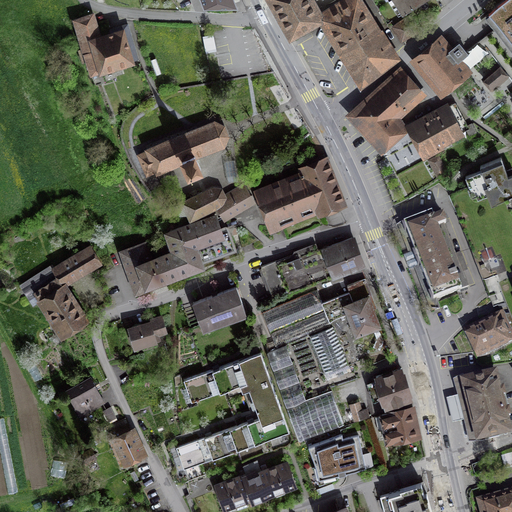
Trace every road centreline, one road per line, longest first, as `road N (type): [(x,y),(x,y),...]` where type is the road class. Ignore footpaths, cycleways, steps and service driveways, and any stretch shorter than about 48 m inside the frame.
road 1 (residential): [(368,220),(109,314),(96,332),(178,511)]
road 2 (residential): [(368,220),(438,191),(481,288),(419,352)]
road 3 (tertiary): [(473,0),(324,122)]
road 4 (unclassified): [(265,14),(185,20),(114,14),(85,0)]
road 5 (residential): [(445,460),(301,511)]
road 6 (primary): [(419,352),(368,220)]
road 7 (primary): [(324,122),(265,14)]
